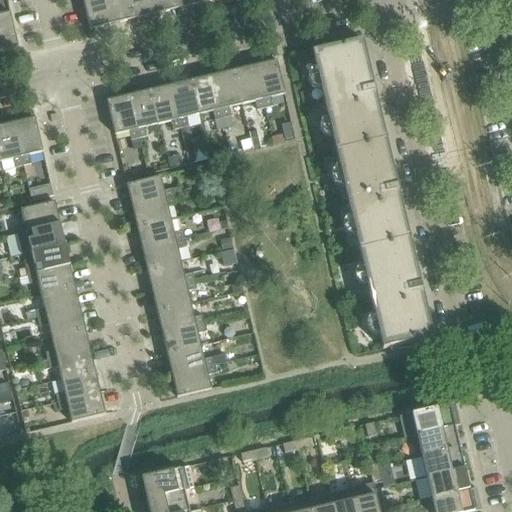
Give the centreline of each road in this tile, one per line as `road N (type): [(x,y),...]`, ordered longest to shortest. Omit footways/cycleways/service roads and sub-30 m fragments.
road 1 (residential): [(498,427),(485,368),(463,340),(380,2)]
road 2 (residential): [(137,412),(61,73)]
road 3 (residential): [(61,73),(380,2)]
